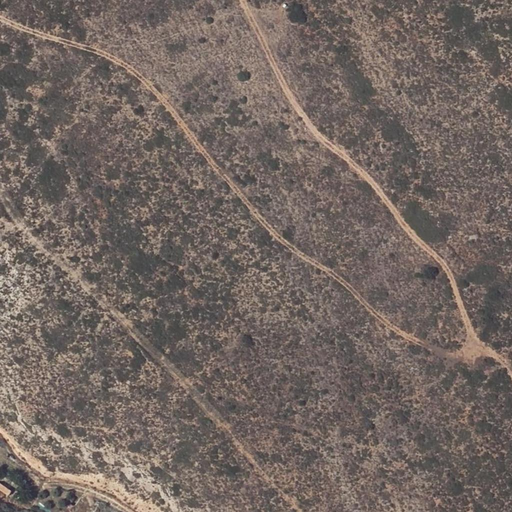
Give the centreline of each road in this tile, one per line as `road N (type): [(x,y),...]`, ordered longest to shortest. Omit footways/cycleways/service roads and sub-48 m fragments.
road 1 (track): [(0,18),(126,75),(203,148),(245,211),(290,252),(437,344),(475,337)]
road 2 (track): [(511,389),(475,337),(446,263),(295,106),(244,0)]
road 3 (track): [(13,461),(128,511)]
